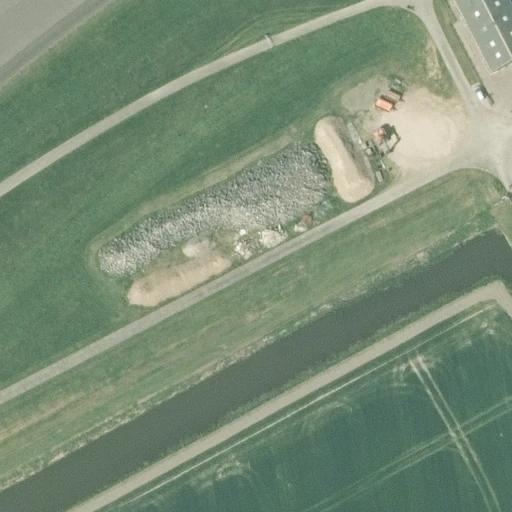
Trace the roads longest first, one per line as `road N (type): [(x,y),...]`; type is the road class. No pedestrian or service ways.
road 1 (unclassified): [(0,397),(488,145)]
road 2 (unclassified): [(377,0),(166,91),(0,191)]
road 3 (unclassified): [(488,145),(422,0)]
